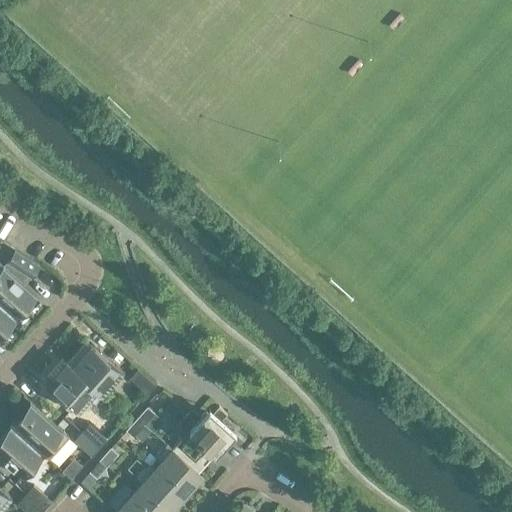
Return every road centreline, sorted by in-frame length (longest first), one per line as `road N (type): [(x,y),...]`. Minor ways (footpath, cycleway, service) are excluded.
road 1 (residential): [(0,201),(93,268),(0,375)]
road 2 (residential): [(209,511),(250,465),(321,511)]
